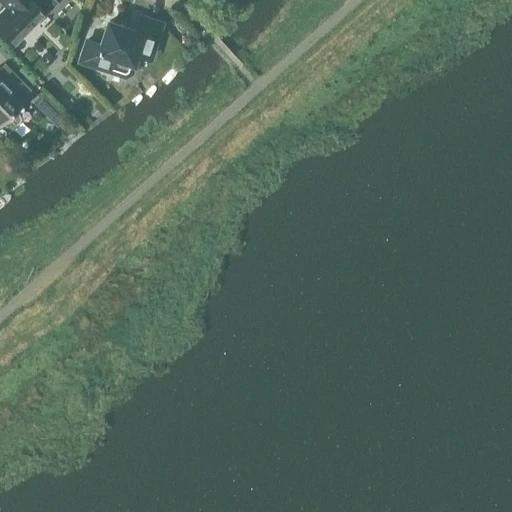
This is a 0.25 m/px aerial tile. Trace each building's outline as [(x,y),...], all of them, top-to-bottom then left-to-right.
[(0,29),(16,46),(48,14),(33,0),(10,0),(13,2),(0,15),(0,29)] [(151,58),(162,24),(142,17),(137,31),(110,22),(103,45),(89,40),(83,60),(119,73),(119,75),(126,77),(133,74),(135,66),(133,66),(137,54),(151,58)] [(186,45),(191,50),(200,41),(192,32),(186,37),(186,45)] [(0,125),(4,122),(10,128),(13,129),(19,127),(25,122),(27,117),(25,112),(19,106),(24,102),(22,100),(32,90),(12,69),(2,79),(0,77),(0,125)] [(45,91),(34,102),(44,113),(55,102),(45,91)] [(59,110),(57,111),(57,112),(56,113),(56,115),(56,116),(56,117),(56,118),(57,119),(58,120),(59,121),(60,121),(61,121),(62,121),(64,121),(66,120),(67,119),(67,118),(68,116),(68,115),(67,114),(67,113),(67,112),(66,112),(66,111),(64,110),(63,110),(62,109),(61,109),(59,110)]
